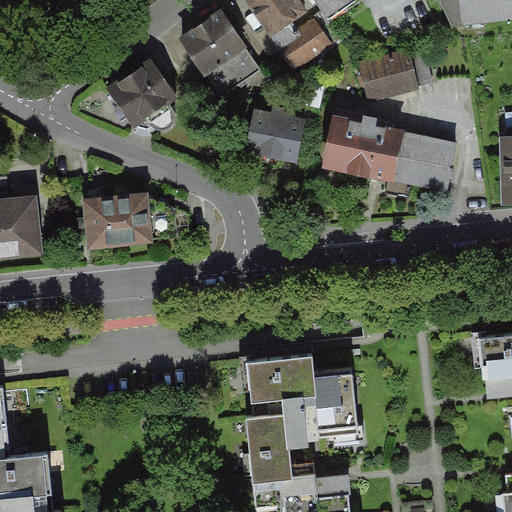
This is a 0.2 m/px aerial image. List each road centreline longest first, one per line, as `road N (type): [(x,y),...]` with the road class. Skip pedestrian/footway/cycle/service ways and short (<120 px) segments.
road 1 (residential): [(42,106),(59,124),(198,178),(233,204),(251,270)]
road 2 (residential): [(511,242),(251,270)]
road 3 (residential): [(251,270),(0,297)]
road 4 (residential): [(42,106),(199,0)]
